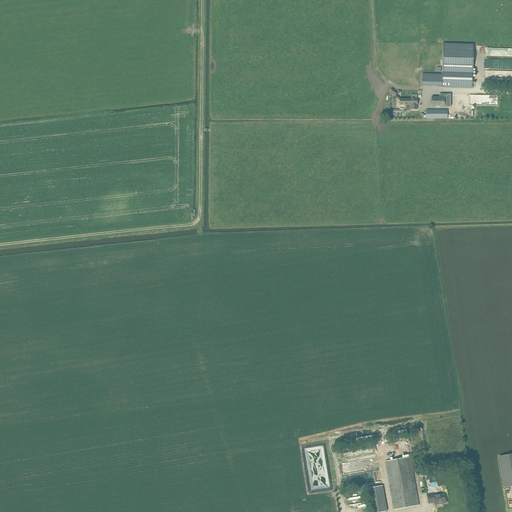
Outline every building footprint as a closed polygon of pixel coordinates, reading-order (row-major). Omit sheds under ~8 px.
[(443,50),(442,75),(442,87),(472,87),(474,51),(443,50)] [(429,106),(449,107),(450,95),(429,94),(429,106)] [(407,108),(410,108),(410,109),(417,110),(417,105),(418,105),(418,99),(399,99),(399,104),(407,104),(407,108)] [(426,118),(447,118),(447,110),(426,110),(426,118)] [(511,455),(499,457),(503,482),(504,487),(511,485),(511,455)] [(385,462),(393,505),(394,510),(419,505),(410,457),(385,462)] [(366,489),(370,509),(370,511),(380,511),(387,511),(386,506),(382,486),(366,489)] [(427,495),(428,498),(429,503),(434,502),(435,505),(439,504),(439,503),(446,502),(445,497),(445,494),(433,496),(433,494),(427,495)]
